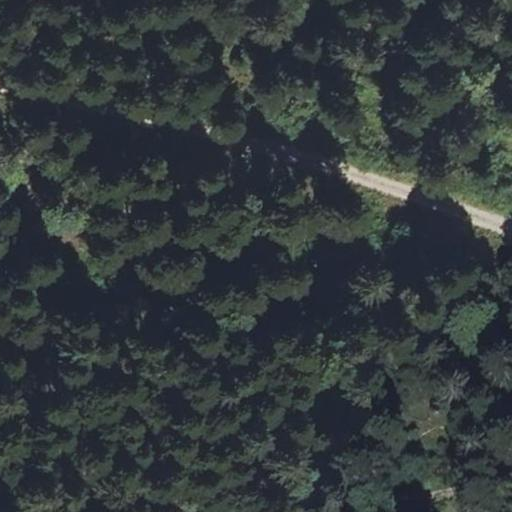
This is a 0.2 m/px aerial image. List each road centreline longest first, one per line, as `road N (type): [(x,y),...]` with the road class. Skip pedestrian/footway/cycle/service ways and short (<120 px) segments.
road 1 (track): [(0,81),(291,153),(511,226)]
road 2 (track): [(511,482),(335,511)]
